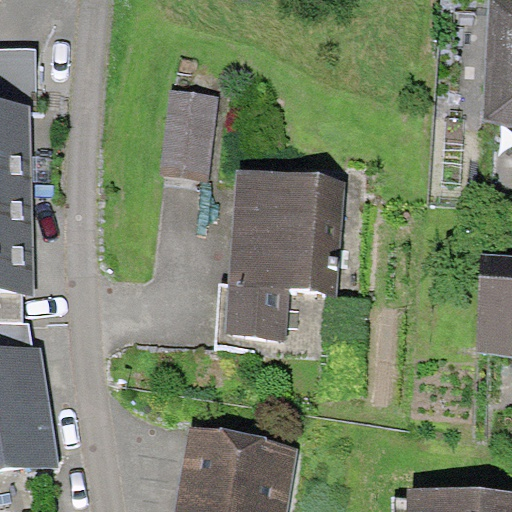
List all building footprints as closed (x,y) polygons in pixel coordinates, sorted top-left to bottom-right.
[(511,0),(489,0),(486,122),(511,123),(511,0)] [(0,48),(0,99),(33,99),(33,107),(37,106),(37,49),(0,48)] [(161,176),(211,182),(220,95),(171,90),(161,176)] [(0,292),(22,292),(34,292),(33,107),(33,99),(0,99),(0,292)] [(347,179),(237,170),(227,334),(286,340),(290,287),(337,291),(347,179)] [(511,255),(482,253),(478,351),(511,354),(511,255)] [(0,322),(22,323),(22,292),(0,292),(0,322)] [(0,322),(0,349),(34,345),(30,323),(22,323),(0,322)] [(0,349),(0,471),(59,463),(43,344),(34,345),(0,349)] [(287,511),(298,449),(192,426),(177,511),(287,511)] [(406,511),(511,511),(511,494),(408,488),(407,499),(406,511)] [(393,511),(406,511),(407,499),(394,499),(393,511)]
